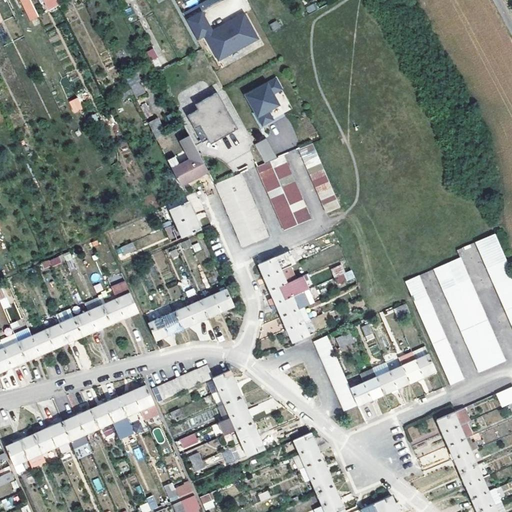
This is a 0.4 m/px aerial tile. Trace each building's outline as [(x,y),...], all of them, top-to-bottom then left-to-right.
[(21,0),(28,12),(34,9),(29,0),(21,0)] [(206,0),(199,4),(203,11),(223,0),(206,0)] [(204,35),(217,60),(257,38),(243,13),(222,24),(223,26),(212,32),(211,30),(201,11),(186,19),(197,39),(204,35)] [(270,24),(273,31),(281,27),(277,20),(270,24)] [(157,58),(152,49),(145,53),(150,61),(157,58)] [(275,76),(245,93),(262,123),(272,118),(268,109),(278,103),(272,92),(281,87),(275,76)] [(134,94),(130,87),(118,93),(122,100),(134,94)] [(197,108),(186,114),(201,141),(207,138),(223,129),(226,134),(237,127),(217,91),(195,103),(197,108)] [(78,97),(69,100),(73,113),(83,109),(78,97)] [(147,123),(156,138),(166,132),(157,117),(147,123)] [(207,138),(209,143),(226,134),(223,129),(207,138)] [(181,186),(208,172),(198,152),(192,141),(187,133),(178,138),(188,157),(178,162),(170,166),(181,186)] [(254,142),(264,162),(277,156),(266,136),(254,142)] [(313,144),(300,150),(302,156),(316,150),(313,144)] [(318,157),(316,150),(302,156),(305,163),(318,157)] [(174,153),(166,157),(170,166),(178,162),(174,153)] [(286,162),(283,156),(270,162),(273,168),(286,162)] [(321,163),(318,157),(305,163),(308,169),(321,163)] [(273,168),(270,162),(257,168),(260,174),(273,168)] [(289,169),(286,162),(273,168),(276,174),(289,169)] [(324,169),(321,163),(308,169),(311,175),(324,169)] [(276,174),(273,168),(260,174),(263,180),(276,174)] [(291,175),(289,169),(276,174),(278,181),(291,175)] [(327,176),(324,169),(311,175),(314,181),(327,176)] [(243,179),(240,172),(228,178),(230,184),(243,179)] [(278,181),(276,174),(263,180),(265,186),(278,181)] [(294,181),(291,175),(278,181),(281,187),(294,181)] [(329,182),(327,176),(314,181),(316,188),(329,182)] [(230,184),(228,178),(215,184),(218,190),(230,184)] [(243,179),(230,184),(233,191),(246,185),(243,179)] [(281,187),(278,181),(265,186),(268,193),(281,187)] [(297,187),(294,181),(281,187),(284,193),(297,187)] [(332,188),(329,182),(316,188),(319,194),(332,188)] [(230,184),(218,190),(221,196),(233,191),(230,184)] [(246,185),(233,191),(236,197),(248,192),(246,185)] [(284,193),(281,187),(268,193),(271,199),(284,193)] [(300,194),(297,187),(284,193),(287,200),(300,194)] [(335,195),(332,188),(319,194),(322,200),(335,195)] [(233,191),(221,196),(223,203),(236,197),(233,191)] [(248,192),(236,197),(239,203),(251,198),(248,192)] [(287,200),(284,193),(271,199),(274,205),(287,200)] [(303,200),(300,194),(287,200),(290,206),(303,200)] [(337,201),(335,195),(322,200),(325,207),(337,201)] [(236,197),(223,203),(226,209),(239,203),(236,197)] [(251,198),(239,203),(241,210),(254,204),(251,198)] [(176,223),(194,215),(196,214),(193,208),(191,208),(188,200),(170,208),(176,223)] [(290,206),(287,200),(274,205),(276,211),(290,206)] [(305,207),(303,200),(290,206),(292,212),(305,207)] [(340,207),(337,201),(325,207),(327,213),(340,207)] [(239,203),(226,209),(229,215),(241,210),(239,203)] [(254,204),(241,210),(244,216),(257,210),(254,204)] [(292,212),(290,206),(276,211),(279,218),(292,212)] [(308,213),(305,207),(292,212),(295,218),(308,213)] [(241,210),(229,215),(232,222),(244,216),(241,210)] [(257,210),(244,216),(247,222),(259,217),(257,210)] [(205,212),(197,214),(201,225),(209,223),(205,212)] [(295,218),(292,212),(279,218),(282,224),(295,218)] [(311,219),(308,213),(295,218),(298,225),(311,219)] [(200,228),(194,215),(176,223),(182,237),(200,228)] [(244,216),(232,222),(234,228),(247,222),(244,216)] [(259,217),(247,222),(250,229),(262,223),(259,217)] [(298,225),(295,218),(282,224),(285,230),(298,225)] [(247,222),(234,228),(237,234),(250,229),(247,222)] [(262,223),(250,229),(252,235),(265,230),(262,223)] [(171,226),(165,227),(169,239),(174,237),(171,226)] [(250,229),(237,234),(240,240),(252,235),(250,229)] [(265,230),(252,235),(255,241),(268,236),(265,230)] [(252,235),(240,240),(242,247),(255,241),(252,235)] [(499,243),(495,235),(476,243),(479,251),(499,243)] [(189,239),(180,243),(183,249),(192,246),(189,239)] [(131,242),(122,247),(125,253),(134,249),(131,242)] [(502,252),(499,243),(479,251),(483,260),(502,252)] [(506,260),(502,252),(483,260),(487,269),(506,260)] [(64,256),(70,270),(75,267),(69,253),(64,256)] [(276,256),(259,264),(263,272),(265,277),(282,270),(276,256)] [(463,265),(460,258),(447,264),(450,271),(463,265)] [(51,266),(49,260),(42,263),(44,269),(51,266)] [(510,269),(506,260),(487,269),(490,277),(510,269)] [(450,271),(447,264),(435,270),(438,277),(450,271)] [(466,272),(463,265),(450,271),(453,278),(466,272)] [(291,266),(282,270),(265,277),(267,282),(271,290),(297,279),(291,266)] [(338,277),(344,274),(341,266),(332,270),(336,278),(338,277)] [(511,277),(511,273),(510,269),(490,277),(494,286),(511,277)] [(453,278),(450,271),(438,277),(441,283),(453,278)] [(469,279),(466,272),(453,278),(456,285),(469,279)] [(346,279),(344,274),(338,277),(340,282),(346,279)] [(422,283),(419,276),(405,282),(408,289),(422,283)] [(297,279),(271,290),(276,303),(308,290),(302,277),(297,279)] [(511,288),(511,277),(494,286),(498,294),(511,288)] [(456,285),(453,278),(441,283),(444,290),(456,285)] [(472,286),(469,279),(456,285),(459,292),(472,286)] [(116,299),(124,317),(138,311),(130,294),(125,283),(111,289),(116,299)] [(425,290),(422,283),(408,289),(411,296),(425,290)] [(459,292),(456,285),(444,290),(447,297),(459,292)] [(475,293),(472,286),(459,292),(463,298),(475,293)] [(214,295),(221,311),(234,305),(227,288),(214,295)] [(511,298),(511,288),(498,294),(501,303),(511,298)] [(308,290),(276,303),(282,316),(304,307),(313,303),(308,290)] [(428,297),(425,290),(411,296),(414,303),(428,297)] [(463,298),(459,292),(447,297),(450,304),(463,298)] [(478,300),(475,293),(463,298),(465,305),(478,300)] [(214,295),(200,300),(208,317),(221,311),(214,295)] [(431,304),(428,297),(414,303),(417,309),(431,304)] [(88,311),(96,330),(110,324),(102,305),(99,298),(85,304),(88,311)] [(465,305),(463,298),(450,304),(453,311),(465,305)] [(511,308),(511,298),(501,303),(505,311),(511,308)] [(116,299),(102,305),(110,324),(124,317),(116,299)] [(187,306),(195,323),(199,321),(208,317),(200,300),(187,306)] [(481,306),(478,300),(465,305),(468,312),(481,306)] [(434,310),(431,304),(417,309),(420,316),(434,310)] [(410,311),(407,305),(394,310),(397,317),(410,311)] [(468,312),(465,305),(453,311),(455,318),(468,312)] [(187,306),(174,312),(182,329),(190,325),(195,323),(187,306)] [(484,313),(481,306),(468,312),(472,319),(484,313)] [(304,307),(282,316),(287,329),(304,322),(310,319),(304,307)] [(437,317),(434,310),(420,316),(423,323),(437,317)] [(88,311),(74,318),(82,336),(96,330),(88,311)] [(161,318),(169,335),(173,333),(182,329),(174,312),(161,318)] [(472,319),(468,312),(455,318),(458,325),(472,319)] [(487,320),(484,313),(472,319),(475,326),(487,320)] [(440,324),(437,317),(423,323),(426,330),(440,324)] [(59,324),(68,342),(82,336),(74,318),(59,324)] [(161,318),(148,323),(155,341),(164,337),(169,335),(161,318)] [(475,326),(472,319),(458,325),(462,331),(475,326)] [(490,327),(487,320),(475,326),(477,333),(490,327)] [(310,335),(304,322),(287,329),(293,342),(310,335)] [(59,324),(45,330),(53,348),(68,342),(59,324)] [(373,333),(369,324),(362,327),(366,336),(373,333)] [(443,331),(440,324),(426,330),(430,337),(443,331)] [(477,333),(475,326),(462,331),(465,338),(477,333)] [(493,334),(490,327),(477,333),(480,340),(493,334)] [(29,329),(15,335),(17,342),(32,336),(29,329)] [(32,336),(40,355),(53,348),(45,330),(32,336)] [(446,338),(443,331),(430,337),(432,344),(446,338)] [(343,335),(348,345),(354,341),(351,332),(343,335)] [(480,340),(477,333),(465,338),(468,345),(480,340)] [(496,341),(493,334),(480,340),(484,346),(496,341)] [(4,348),(12,367),(13,369),(14,369),(18,368),(18,366),(18,364),(26,361),(17,342),(15,335),(0,341),(4,348)] [(341,348),(348,345),(343,335),(337,339),(341,348)] [(32,336),(17,342),(26,361),(34,357),(35,360),(41,357),(40,355),(32,336)] [(330,342),(328,336),(315,341),(317,348),(330,342)] [(449,345),(446,338),(432,344),(435,350),(449,345)] [(484,346),(480,340),(468,345),(470,352),(484,346)] [(499,348),(496,341),(484,346),(487,353),(499,348)] [(333,348),(330,342),(317,348),(320,354),(333,348)] [(452,351),(449,345),(435,350),(438,357),(452,351)] [(429,354),(425,346),(412,352),(415,360),(429,354)] [(487,353),(484,346),(470,352),(474,359),(487,353)] [(4,348),(0,349),(0,371),(12,367),(4,348)] [(336,355),(333,348),(320,354),(323,361),(336,355)] [(502,355),(499,348),(487,353),(490,360),(502,355)] [(455,358),(452,351),(438,357),(441,364),(455,358)] [(400,358),(403,365),(410,382),(422,377),(415,360),(412,352),(400,358)] [(490,360),(487,353),(474,359),(477,366),(490,360)] [(415,360),(422,377),(436,371),(429,354),(415,360)] [(339,361),(336,355),(323,361),(325,367),(339,361)] [(505,361),(502,355),(490,360),(493,367),(505,361)] [(458,365),(455,358),(441,364),(444,371),(458,365)] [(493,367),(490,360),(477,366),(480,373),(493,367)] [(341,367),(339,361),(325,367),(328,373),(341,367)] [(386,363),(374,368),(384,393),(397,388),(390,371),(386,363)] [(211,371),(208,364),(195,370),(198,377),(211,371)] [(390,371),(397,388),(410,382),(403,365),(390,371)] [(461,372),(458,365),(444,371),(447,378),(461,372)] [(344,374),(341,367),(328,373),(331,379),(344,374)] [(364,382),(371,399),(375,397),(384,393),(374,368),(360,374),(364,382)] [(189,373),(195,386),(201,383),(198,377),(195,370),(189,373)] [(236,384),(230,370),(214,377),(215,379),(220,391),(236,384)] [(211,371),(198,377),(201,383),(214,377),(211,371)] [(464,379),(461,372),(447,378),(450,385),(464,379)] [(189,373),(182,376),(188,389),(195,386),(189,373)] [(347,380),(344,374),(331,379),(334,386),(347,380)] [(188,389),(182,376),(176,379),(181,392),(188,389)] [(176,379),(169,382),(175,395),(181,392),(176,379)] [(215,379),(208,382),(213,394),(220,391),(215,379)] [(349,386),(347,380),(334,386),(336,392),(349,386)] [(163,385),(169,398),(175,395),(169,382),(163,385)] [(350,389),(352,392),(355,399),(358,405),(367,401),(371,399),(364,382),(350,389)] [(242,397),(236,384),(220,391),(225,404),(242,397)] [(147,385),(133,392),(141,410),(155,404),(147,385)] [(162,401),(169,398),(163,385),(156,388),(162,401)] [(350,389),(349,386),(336,392),(339,398),(352,392),(350,389)] [(511,387),(497,394),(502,407),(511,402),(511,387)] [(133,392),(119,398),(126,416),(141,410),(133,392)] [(355,399),(352,392),(339,398),(342,405),(355,399)] [(242,397),(225,404),(231,417),(248,410),(242,397)] [(119,398),(104,404),(112,423),(126,416),(119,398)] [(358,405),(355,399),(342,405),(344,411),(358,405)] [(104,404),(90,410),(98,429),(112,423),(104,404)] [(217,407),(223,421),(231,417),(225,404),(217,407)] [(181,416),(178,409),(170,413),(173,419),(181,416)] [(80,415),(76,416),(84,435),(98,429),(90,410),(80,415)] [(253,423),(248,410),(231,417),(237,430),(253,423)] [(453,412),(437,420),(443,432),(463,424),(464,423),(459,410),(453,412)] [(76,416),(62,423),(70,441),(74,448),(87,442),(84,435),(76,416)] [(62,423),(48,429),(56,447),(70,441),(62,423)] [(215,435),(221,432),(218,423),(211,425),(215,435)] [(253,423),(237,430),(242,443),(259,436),(253,423)] [(449,445),(469,437),(466,430),(463,424),(443,432),(449,445)] [(48,429),(34,435),(42,453),(56,447),(48,429)] [(310,433),(294,440),(299,454),(316,446),(310,433)] [(195,434),(182,439),(186,448),(199,442),(195,434)] [(39,464),(45,461),(42,453),(34,435),(24,439),(20,441),(28,459),(35,456),(39,464)] [(264,449),(259,436),(242,443),(248,456),(264,449)] [(454,458),(471,451),(477,449),(474,443),(471,443),(469,437),(449,445),(454,458)] [(15,443),(6,447),(17,473),(22,471),(19,463),(28,459),(20,441),(15,443)] [(241,445),(222,451),(226,464),(245,458),(241,445)] [(322,459),(316,446),(299,454),(305,466),(322,459)] [(477,465),(471,451),(454,458),(460,472),(477,465)] [(201,461),(198,453),(189,457),(193,465),(201,461)] [(204,458),(206,465),(223,461),(221,454),(204,458)] [(304,483),(309,481),(298,455),(293,457),(304,483)] [(322,459),(305,466),(311,480),(328,473),(322,459)] [(204,468),(201,461),(193,465),(196,472),(204,468)] [(477,465),(460,472),(466,485),(482,478),(477,465)] [(0,486),(14,480),(11,473),(5,476),(0,477),(0,486)] [(334,486),(328,473),(311,480),(317,493),(334,486)] [(97,492),(104,489),(98,478),(92,480),(97,492)] [(468,490),(472,498),(488,491),(482,478),(466,485),(468,490)] [(175,489),(172,483),(164,487),(169,499),(177,495),(175,489)] [(189,483),(175,489),(177,495),(178,498),(192,492),(189,483)] [(334,486),(317,493),(322,507),(340,499),(337,493),(334,486)] [(488,491),(472,498),(474,504),(478,511),(500,502),(494,489),(488,491)] [(262,502),(270,498),(267,491),(259,495),(262,502)] [(211,501),(208,494),(200,497),(203,504),(211,501)] [(185,511),(197,511),(201,511),(194,495),(181,501),(184,508),(185,511)] [(396,504),(392,496),(375,503),(379,511),(391,511),(398,509),(396,504)] [(345,511),(340,499),(322,507),(314,510),(315,511),(345,511)] [(504,511),(500,502),(478,511),(477,511),(504,511)] [(147,503),(140,507),(142,511),(146,511),(150,510),(147,503)]
